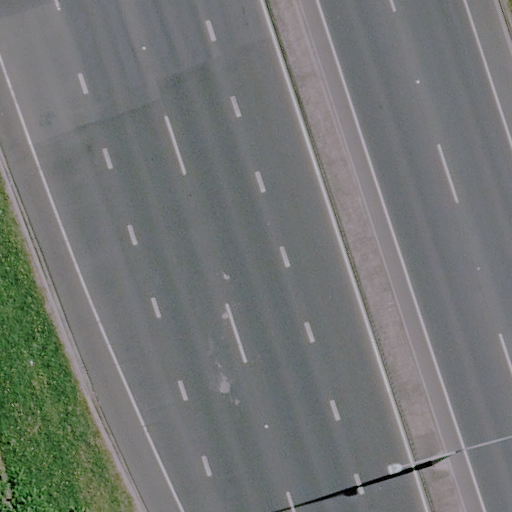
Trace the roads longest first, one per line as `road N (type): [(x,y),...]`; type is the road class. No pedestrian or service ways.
road 1 (primary): [(292,511),(127,0)]
road 2 (primary): [(397,0),(511,371)]
